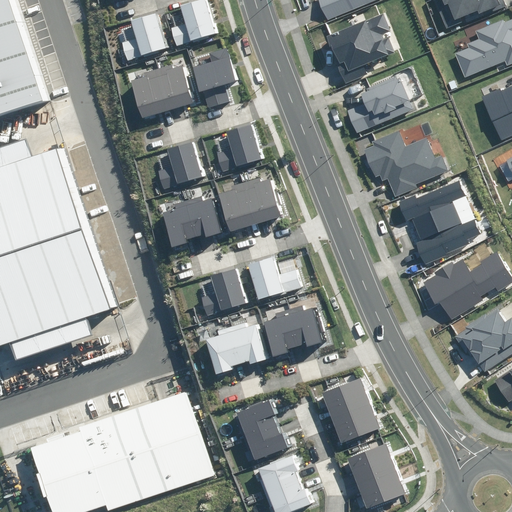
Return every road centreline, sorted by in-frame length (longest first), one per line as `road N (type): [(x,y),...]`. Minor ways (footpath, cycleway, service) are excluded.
road 1 (residential): [(226,398),(392,345)]
road 2 (residential): [(342,220),(178,275)]
road 3 (residential): [(291,94),(140,143)]
road 4 (tertiary): [(291,94),(342,220)]
road 5 (tertiary): [(342,220),(392,345)]
